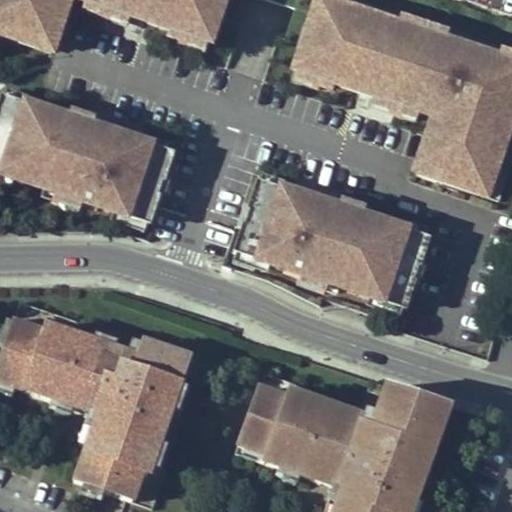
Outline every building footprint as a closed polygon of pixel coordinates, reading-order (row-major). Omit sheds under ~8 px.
[(0,0),(0,36),(22,44),(25,34),(54,44),(61,21),(52,18),(57,0),(78,0),(122,14),(124,9),(146,15),(144,21),(210,43),(219,16),(215,14),(219,0),(0,0)] [(57,0),(52,18),(61,21),(67,0),(57,0)] [(511,48),(363,0),(319,0),(319,2),(511,64),(511,121),(488,196),(503,201),(511,172),(511,48)] [(511,121),(511,64),(319,2),(310,28),(312,29),(307,45),(305,44),(296,71),(364,93),(366,87),(387,94),(385,100),(437,117),(447,120),(439,144),(429,141),(422,164),(451,173),(448,183),(488,196),(511,121)] [(124,9),(122,14),(144,21),(146,15),(124,9)] [(25,34),(22,44),(50,53),(54,44),(25,34)] [(387,94),(366,87),(364,93),(385,100),(387,94)] [(120,134),(4,95),(0,105),(0,170),(85,199),(84,201),(100,207),(101,204),(151,220),(160,194),(158,193),(163,177),(165,178),(174,151),(135,138),(133,144),(118,140),(120,134)] [(447,120),(437,117),(429,141),(439,144),(447,120)] [(135,138),(120,134),(118,140),(133,144),(135,138)] [(419,173),(448,183),(451,173),(422,164),(419,173)] [(301,192),(262,179),(253,206),(255,206),(250,222),(248,222),(239,248),(290,265),(289,268),(305,273),(305,270),(409,304),(419,278),(416,277),(422,261),(423,262),(432,235),(316,197),(314,203),(299,198),(301,192)] [(316,197),(301,192),(299,198),(314,203),(316,197)] [(62,340),(32,329),(12,386),(114,425),(88,490),(146,511),(156,484),(164,487),(208,372),(162,355),(160,361),(151,365),(65,333),(62,340)] [(419,511),(455,410),(397,391),(385,428),(389,429),(384,442),(369,437),(371,430),(344,421),(342,428),(333,425),(335,418),(310,409),(308,417),(267,403),(248,459),(278,468),(276,476),(352,503),(348,511),(419,511)]
